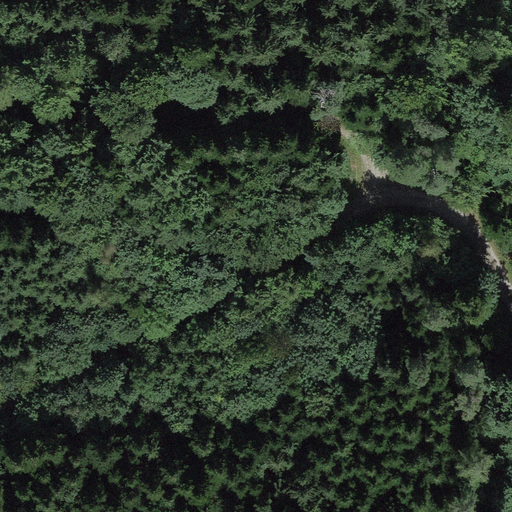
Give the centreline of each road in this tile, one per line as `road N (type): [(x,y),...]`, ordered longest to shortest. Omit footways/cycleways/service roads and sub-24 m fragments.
road 1 (track): [(0,404),(376,199),(361,142),(344,123),(312,112),(103,122),(0,83)]
road 2 (track): [(376,199),(411,195),(459,214),(511,301)]
